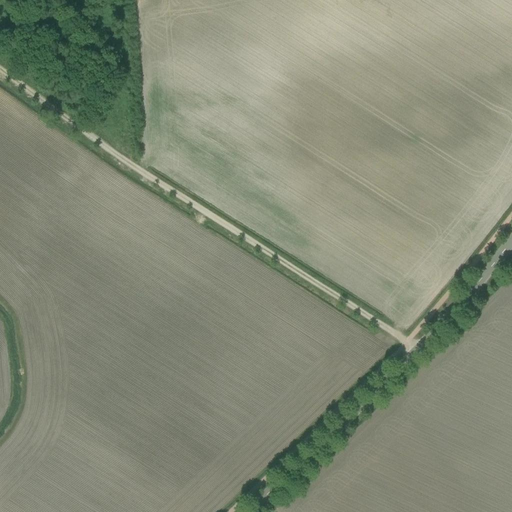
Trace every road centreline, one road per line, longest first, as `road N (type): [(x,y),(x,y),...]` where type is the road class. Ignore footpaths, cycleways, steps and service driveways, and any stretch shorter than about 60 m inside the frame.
road 1 (track): [(0,71),(124,164),(406,343)]
road 2 (tertiary): [(249,511),(424,344),(511,240)]
